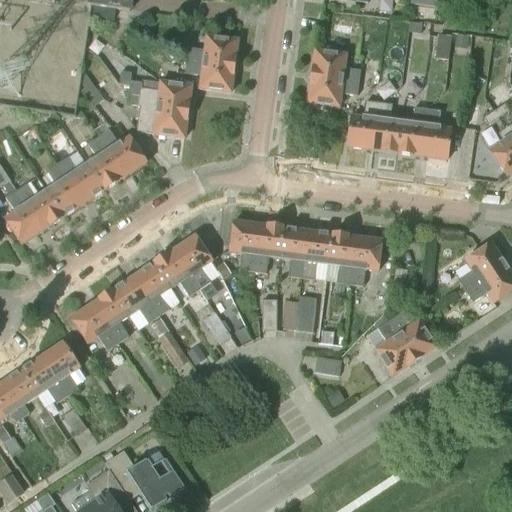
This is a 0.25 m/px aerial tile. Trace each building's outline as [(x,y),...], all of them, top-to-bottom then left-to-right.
[(130,13),(131,0),(91,0),(90,7),(117,11),(130,13)] [(439,0),(411,0),(411,5),(438,8),(439,0)] [(115,21),(117,11),(90,7),(89,17),(91,17),(115,21)] [(411,24),(410,34),(422,35),(423,25),(411,24)] [(455,36),(453,48),(467,50),(469,38),(455,36)] [(452,38),(440,37),(437,59),(449,61),(452,38)] [(187,62),(234,68),(238,42),(207,38),(205,52),(189,50),(187,62)] [(315,52),(311,78),(359,85),(360,78),(361,72),(344,70),(346,56),(335,55),(316,52),(315,52)] [(234,68),(187,62),(185,74),(202,76),(200,88),(200,91),(231,94),(234,68)] [(140,108),(188,114),(192,88),(161,84),(160,92),(142,90),(143,84),(131,82),(132,74),(122,73),(120,86),(131,87),(129,96),(141,98),(140,108)] [(94,109),(105,101),(85,76),(83,87),(85,89),(81,93),(94,109)] [(358,97),(359,85),(311,78),(308,105),(339,109),(341,95),(358,97)] [(129,96),(128,106),(140,108),(141,98),(129,96)] [(372,152),(379,104),(366,103),(364,119),(351,118),(347,149),(372,152)] [(397,155),(402,122),(391,121),(392,106),(379,104),(372,152),(397,155)] [(494,112),(499,119),(510,112),(505,105),(494,112)] [(185,140),(188,114),(140,108),(137,134),(185,140)] [(422,159),(429,110),(415,109),(413,124),(402,122),(397,155),(422,159)] [(429,110),(422,159),(447,162),(452,129),(439,127),(441,112),(429,110)] [(489,126),(499,119),(494,112),(484,119),(489,126)] [(507,179),(511,175),(511,139),(506,130),(499,135),(504,143),(490,152),(507,179)] [(110,132),(100,138),(126,179),(147,165),(129,138),(118,145),(110,132)] [(105,192),(126,179),(100,138),(88,146),(96,159),(87,165),(105,192)] [(105,192),(87,165),(77,172),(69,159),(58,166),(84,206),(105,192)] [(63,220),(84,206),(58,166),(48,172),(56,185),(46,192),(63,220)] [(0,167),(0,189),(1,189),(8,199),(17,193),(10,183),(4,173),(0,167)] [(63,220),(46,192),(36,198),(28,186),(16,193),(43,233),(63,220)] [(22,247),(43,233),(16,193),(6,200),(15,214),(5,221),(22,247)] [(252,273),(258,226),(234,223),(229,255),(242,256),(240,272),(252,273)] [(279,261),(283,229),(258,226),(252,273),(266,275),(268,260),(279,261)] [(302,279),(308,233),(283,229),(279,261),(291,263),(289,278),(302,279)] [(308,233),(302,279),(315,281),(315,280),(317,266),(328,267),(332,236),(308,233)] [(351,286),(357,239),(332,236),(328,267),(339,268),(337,284),(351,286)] [(174,251),(201,291),(211,284),(202,271),(213,264),(195,237),(174,251)] [(357,239),(351,286),(364,288),(366,272),(378,274),(382,242),(357,239)] [(465,293),(506,266),(491,245),(465,262),(472,273),(458,282),(465,293)] [(190,298),(201,291),(174,251),(153,265),(171,292),(182,285),(190,298)] [(232,277),(224,263),(215,268),(223,282),(232,277)] [(161,298),(171,292),(153,265),(133,279),(159,319),(170,311),(161,298)] [(511,275),(506,266),(465,293),(473,304),(487,295),(494,305),(511,293),(511,275)] [(405,298),(408,271),(396,270),(393,297),(405,298)] [(150,325),(159,319),(133,279),(112,292),(130,319),(141,312),(150,325)] [(120,325),(130,319),(112,292),(91,306),(117,346),(129,338),(120,325)] [(299,304),(295,333),(312,335),(317,300),(300,298),(299,304)] [(263,302),(262,313),(262,332),(277,333),(277,302),(263,302)] [(295,333),(299,304),(287,302),(283,332),(295,333)] [(109,352),(117,346),(91,306),(70,320),(88,347),(100,339),(109,352)] [(389,324),(415,364),(437,349),(411,309),(389,324)] [(230,339),(220,322),(215,315),(204,322),(219,346),(230,339)] [(378,331),(389,324),(384,317),(374,326),(378,331)] [(188,363),(177,346),(159,321),(150,328),(178,369),(188,363)] [(393,378),(415,364),(389,324),(378,331),(367,338),(375,350),(375,351),(393,378)] [(244,329),(235,333),(241,346),(251,341),(244,329)] [(322,333),(320,345),(333,346),(335,335),(322,333)] [(42,358),(68,398),(79,390),(77,387),(71,377),(79,372),(80,371),(63,344),(42,358)] [(197,347),(187,354),(196,367),(206,360),(197,347)] [(57,405),(68,398),(42,358),(21,372),(38,399),(48,392),(57,405)] [(338,378),(341,363),(317,359),(314,375),(338,378)] [(21,372),(0,385),(0,386),(22,420),(24,419),(29,415),(25,408),(38,399),(21,372)] [(17,424),(22,420),(0,386),(0,423),(11,416),(17,424)] [(327,398),(333,409),(345,402),(338,391),(327,398)] [(45,412),(39,416),(47,428),(53,424),(45,412)] [(87,431),(75,414),(74,412),(64,418),(76,438),(87,431)] [(3,428),(0,430),(0,442),(2,445),(11,440),(3,428)] [(108,464),(114,460),(110,453),(103,458),(108,464)] [(109,473),(130,504),(131,503),(130,501),(139,495),(148,509),(150,511),(154,511),(160,508),(185,492),(164,461),(151,469),(146,462),(135,469),(124,453),(114,460),(108,464),(106,465),(110,472),(109,473)] [(119,511),(130,504),(109,473),(87,487),(96,502),(81,511),(119,511)] [(11,478),(0,485),(0,489),(10,504),(22,495),(11,478)] [(56,511),(53,507),(55,506),(48,495),(36,503),(41,511),(39,511),(56,511)]
